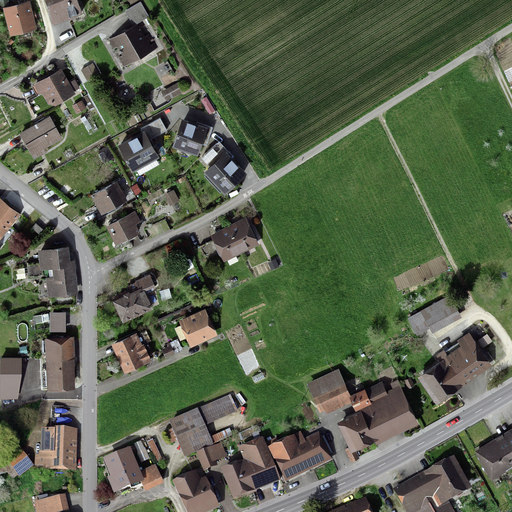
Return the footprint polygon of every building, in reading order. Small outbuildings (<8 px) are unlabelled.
[(76,0),(48,0),(55,18),(66,13),(67,17),(81,12),(76,0)] [(20,31),(22,28),(34,25),(28,2),(5,8),(11,31),(13,30),(16,32),(20,31)] [(126,11),(134,24),(147,16),(140,3),(126,11)] [(151,49),(138,28),(131,33),(130,31),(128,30),(117,37),(121,43),(120,43),(119,46),(121,50),(119,50),(120,52),(122,51),(126,59),(137,52),(139,55),(151,49)] [(35,84),(40,92),(44,91),(49,100),(55,102),(72,93),(60,70),(35,84)] [(178,84),(164,92),(168,98),(181,91),(178,84)] [(50,117),(21,133),(30,150),(39,145),(41,148),(61,137),(50,117)] [(150,130),(153,136),(167,129),(160,117),(141,128),(143,132),(120,145),(133,168),(156,155),(144,133),(150,130)] [(175,144),(196,151),(199,142),(206,144),(211,130),(183,120),(175,144)] [(244,172),(216,143),(205,153),(215,163),(206,171),(224,190),(244,172)] [(101,201),(106,210),(125,199),(115,182),(93,194),(98,203),(101,201)] [(177,199),(173,191),(166,195),(170,203),(177,199)] [(2,202),(0,201),(0,233),(16,213),(2,202)] [(139,221),(134,212),(108,225),(117,242),(138,231),(134,224),(139,221)] [(245,219),(229,227),(240,250),(256,243),(245,219)] [(39,233),(43,229),(36,223),(32,227),(39,233)] [(225,258),(240,250),(229,227),(213,235),(225,258)] [(213,239),(206,243),(213,256),(219,253),(213,239)] [(206,259),(213,256),(206,243),(199,246),(206,259)] [(57,275),(72,273),(71,262),(66,262),(64,248),(41,250),(42,260),(27,262),(29,277),(43,275),(42,265),(56,264),(57,275)] [(72,273),(57,275),(57,276),(47,277),(49,292),(74,290),(72,273)] [(148,305),(140,288),(146,286),(147,289),(154,286),(149,274),(136,280),(137,282),(128,286),(130,289),(122,292),(123,296),(114,300),(122,317),(148,305)] [(449,297),(422,311),(430,324),(456,310),(449,297)] [(422,311),(409,318),(416,331),(429,325),(422,311)] [(203,312),(183,321),(192,342),(213,332),(203,312)] [(52,313),(52,328),(64,328),(64,313),(52,313)] [(135,334),(115,343),(126,368),(149,357),(143,343),(140,344),(135,334)] [(445,351),(463,378),(488,362),(469,335),(445,351)] [(47,339),(49,386),(71,385),(70,367),(71,367),(70,338),(47,339)] [(178,347),(175,341),(168,344),(171,350),(178,347)] [(425,376),(438,396),(463,378),(445,351),(439,355),(444,363),(425,376)] [(21,358),(1,357),(1,396),(17,396),(17,371),(21,371),(21,358)] [(347,395),(336,371),(309,384),(320,407),(347,395)] [(415,415),(398,380),(391,383),(394,389),(386,393),(382,384),(353,397),(357,406),(359,405),(364,416),(345,425),(354,444),(415,415)] [(177,439),(186,457),(212,445),(204,427),(234,413),(227,397),(170,423),(173,430),(167,432),(172,442),(177,439)] [(78,407),(52,406),(51,431),(43,431),(42,455),(43,455),(43,469),(53,470),(53,468),(72,469),(73,432),(77,432),(78,407)] [(511,462),(511,433),(477,454),(489,474),(510,461),(511,463),(511,462)] [(297,448),(293,441),(270,452),(275,463),(276,462),(283,478),(330,455),(321,437),(297,448)] [(204,469),(215,464),(214,461),(225,457),(220,444),(197,453),(204,469)] [(233,496),(278,477),(265,444),(246,451),(250,462),(224,473),(233,496)] [(346,449),(351,460),(359,456),(353,446),(352,445),(346,449)] [(18,474),(30,465),(21,452),(9,461),(18,474)] [(140,481),(138,475),(128,453),(107,462),(114,479),(111,480),(116,492),(140,481)] [(398,494),(407,511),(452,511),(446,499),(464,488),(451,464),(398,494)] [(154,468),(138,475),(140,481),(143,488),(160,480),(154,468)] [(173,482),(186,511),(195,511),(216,502),(205,476),(199,479),(202,486),(198,487),(192,474),(183,477),(173,482)] [(64,496),(48,499),(51,511),(59,511),(68,510),(64,496)]
